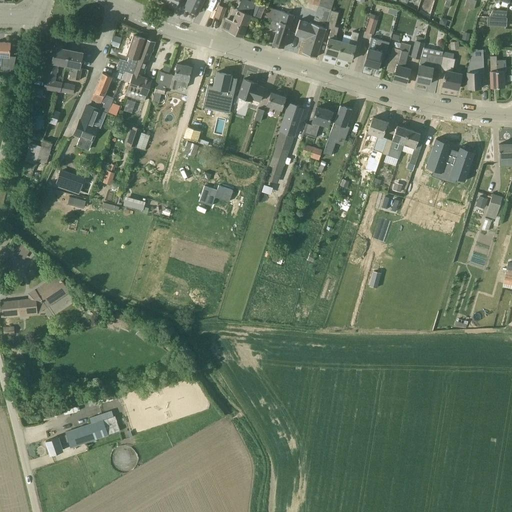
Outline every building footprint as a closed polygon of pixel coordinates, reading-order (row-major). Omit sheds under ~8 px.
[(187,0),(184,8),(198,14),(204,0),(187,0)] [(242,37),(251,15),(255,4),(246,0),(241,0),(234,21),(229,19),(226,21),(222,29),(229,32),(242,37)] [(227,8),(219,5),(214,17),(222,20),(227,8)] [(327,23),(331,10),(332,9),(319,5),(315,20),(327,23)] [(294,15),(283,12),(275,9),(272,20),(280,22),(273,44),(275,44),(274,46),(279,47),(279,46),(284,47),(294,15)] [(327,23),(327,24),(333,26),(325,53),(338,56),(343,42),(335,40),(339,27),(335,26),(339,12),(331,10),(327,23)] [(441,17),(439,24),(445,26),(448,20),(441,17)] [(506,18),(489,17),(489,25),(506,26),(506,18)] [(373,33),(377,20),(370,18),(366,31),(373,33)] [(317,56),(326,28),(312,23),(311,24),(300,20),(295,33),(307,38),(303,52),(317,56)] [(343,42),(338,56),(352,60),(359,33),(353,31),(349,44),(343,42)] [(469,41),(470,33),(463,32),(462,39),(469,41)] [(134,73),(146,39),(134,35),(127,55),(130,56),(128,61),(120,59),(116,71),(123,73),(124,71),(134,74),(134,73)] [(372,37),(371,40),(369,48),(365,64),(378,68),(383,52),(387,53),(390,42),(372,37)] [(151,80),(143,77),(155,42),(146,39),(134,73),(134,74),(126,95),(145,101),(151,80)] [(14,73),(18,55),(10,54),(11,43),(0,41),(0,65),(3,66),(3,72),(14,73)] [(423,43),(416,41),(412,56),(420,59),(425,43),(423,43)] [(451,50),(460,49),(459,41),(450,42),(451,50)] [(57,64),(65,65),(69,49),(55,47),(51,66),(49,65),(45,89),(60,92),(62,83),(54,81),(57,64)] [(393,47),(387,70),(395,72),(393,80),(406,84),(410,68),(405,67),(408,51),(402,50),(393,47)] [(69,49),(65,65),(75,67),(74,72),(71,71),(70,78),(80,80),(82,68),(80,68),(83,52),(69,49)] [(434,65),(441,67),(443,56),(428,53),(427,59),(421,58),(416,81),(430,84),(433,68),(434,65)] [(443,56),(441,67),(447,68),(446,70),(443,85),(458,89),(462,74),(452,72),(455,59),(443,56)] [(497,56),(490,56),(491,87),(505,87),(504,70),(497,70),(497,56)] [(483,58),(470,58),(467,72),(468,88),(481,88),(480,75),(484,75),(483,58)] [(164,95),(166,87),(175,89),(176,85),(187,88),(192,67),(177,63),(175,75),(173,75),(160,71),(157,84),(156,84),(154,92),(164,95)] [(96,101),(101,104),(112,76),(103,72),(93,98),(97,100),(96,101)] [(217,72),(214,87),(208,86),(203,108),(230,114),(237,79),(231,78),(231,75),(217,72)] [(265,88),(257,85),(258,83),(244,79),(238,96),(252,101),(253,99),(260,101),(265,88)] [(74,85),(62,83),(60,92),(73,94),(74,85)] [(271,92),(267,105),(276,108),(273,116),(279,118),(286,97),(271,92)] [(102,111),(107,113),(108,113),(111,105),(105,103),(102,110),(102,111)] [(120,106),(113,103),(109,113),(116,116),(120,106)] [(290,104),(279,136),(276,146),(268,171),(265,179),(279,183),(282,176),(303,108),(290,104)] [(80,120),(75,134),(81,137),(77,145),(89,149),(98,127),(100,128),(107,113),(102,111),(102,110),(100,109),(100,110),(88,105),(81,121),(80,120)] [(331,131),(346,136),(350,126),(347,125),(353,110),(340,105),(331,131)] [(303,133),(309,135),(316,137),(320,123),(328,126),(332,111),(317,107),(312,125),(306,123),(303,133)] [(261,122),(264,110),(258,108),(255,120),(261,122)] [(366,138),(376,141),(373,149),(383,153),(387,140),(382,139),(387,122),(373,117),(366,138)] [(387,140),(383,153),(382,153),(399,159),(402,150),(409,129),(397,125),(392,140),(399,142),(397,148),(394,149),(390,148),(392,142),(387,140)] [(126,144),(135,147),(140,132),(141,129),(132,126),(126,144)] [(196,143),(196,142),(200,130),(188,126),(184,139),(196,143)] [(409,129),(402,150),(413,154),(408,168),(413,170),(420,151),(415,149),(420,133),(409,129)] [(150,136),(140,132),(135,147),(145,150),(150,136)] [(41,146),(37,161),(46,164),(53,142),(45,139),(43,147),(41,146)] [(335,142),(328,139),(323,153),(330,155),(335,142)] [(444,167),(450,148),(451,144),(450,144),(437,140),(436,139),(434,146),(432,150),(427,163),(427,166),(428,166),(442,171),(444,167)] [(199,145),(188,142),(184,153),(195,157),(199,145)] [(37,161),(41,146),(31,143),(25,161),(36,164),(37,161)] [(511,165),(511,143),(499,144),(500,165),(511,165)] [(305,144),(302,154),(319,160),(322,149),(305,144)] [(458,151),(452,169),(450,174),(465,179),(466,179),(466,177),(470,166),(472,161),(475,152),(474,152),(460,148),(459,147),(458,151)] [(448,168),(452,169),(458,151),(454,150),(450,148),(444,167),(447,168),(448,168)] [(326,162),(322,160),(317,170),(322,172),(326,162)] [(57,182),(56,185),(79,193),(84,178),(61,170),(61,171),(55,169),(51,180),(57,182)] [(382,180),(375,178),(373,185),(379,187),(382,180)] [(347,188),(349,181),(343,179),(340,185),(347,188)] [(403,184),(395,182),(393,190),(401,192),(403,184)] [(264,184),(262,191),(272,194),(274,187),(264,184)] [(217,190),(204,186),(199,201),(212,206),(215,197),(229,202),(233,190),(219,185),(217,190)] [(420,187),(410,215),(421,219),(432,191),(420,187)] [(503,197),(493,194),(486,216),(495,219),(503,197)] [(487,199),(479,196),(476,206),(484,209),(487,199)] [(145,205),(125,200),(123,206),(143,211),(145,205)] [(164,207),(162,213),(170,216),(171,210),(164,207)] [(483,228),(488,230),(491,220),(486,218),(483,228)] [(21,264),(30,252),(19,243),(10,255),(21,264)] [(505,272),(503,284),(511,285),(511,262),(508,262),(507,267),(505,272)] [(49,307),(44,299),(65,285),(59,275),(30,294),(30,300),(1,302),(2,316),(40,313),(49,307)] [(118,325),(123,327),(127,318),(123,316),(113,311),(109,320),(118,325)] [(6,336),(15,335),(14,326),(5,327),(6,336)] [(114,416),(103,419),(109,435),(120,431),(115,416),(114,416)] [(94,440),(108,435),(103,419),(65,432),(66,435),(59,437),(46,441),(51,454),(63,450),(61,444),(68,441),(71,448),(85,443),(94,440)]
